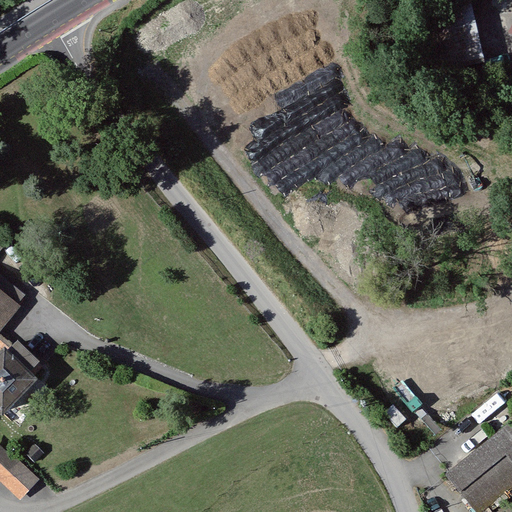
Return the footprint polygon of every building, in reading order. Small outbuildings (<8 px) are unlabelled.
[(480,61),(467,4),(426,13),(440,70),(480,61)] [(0,331),(21,305),(0,287),(0,331)] [(0,410),(3,414),(39,378),(36,374),(44,366),(18,341),(13,347),(9,341),(0,350),(0,410)] [(511,431),(506,424),(446,473),(476,510),(511,481),(511,431)] [(0,445),(0,480),(20,499),(38,480),(0,445)] [(45,453),(37,445),(27,454),(35,463),(45,453)]
